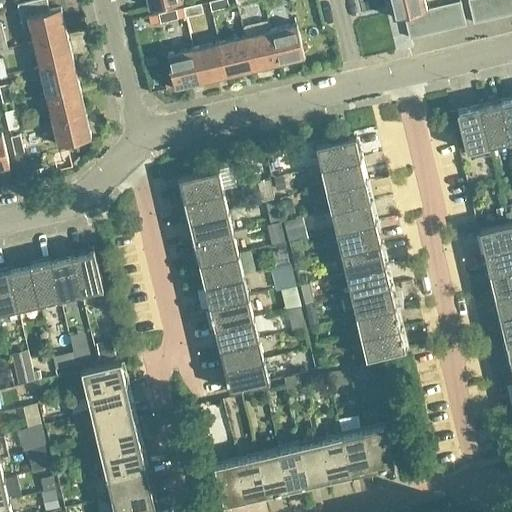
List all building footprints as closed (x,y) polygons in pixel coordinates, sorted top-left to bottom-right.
[(66,34),(60,8),(49,10),(46,0),(35,0),(17,4),(22,27),(29,26),(32,42),(66,34)] [(227,7),(225,0),(218,0),(208,2),(210,11),(227,7)] [(426,10),(423,0),(387,0),(392,18),(403,16),(415,13),(426,10)] [(485,21),(480,0),(468,0),(474,24),(485,21)] [(496,18),(491,0),(480,0),(485,21),(496,18)] [(507,16),(503,0),(491,0),(496,18),(507,16)] [(511,14),(511,0),(503,0),(507,16),(511,14)] [(465,25),(460,1),(448,4),(453,28),(465,25)] [(453,28),(448,4),(437,7),(443,31),(453,28)] [(184,17),(201,13),(199,5),(182,9),(184,17)] [(443,31),(437,7),(426,10),(432,33),(443,31)] [(432,33),(426,10),(415,13),(421,36),(432,33)] [(176,19),(174,11),(157,15),(159,23),(176,19)] [(421,36),(415,13),(403,16),(409,39),(421,36)] [(303,57),(295,24),(270,30),(278,63),(303,57)] [(252,69),(278,63),(270,30),(244,36),(252,69)] [(32,42),(38,67),(72,59),(66,34),(32,42)] [(252,69),(244,36),(218,42),(226,76),(252,69)] [(226,76),(218,42),(193,48),(201,82),(226,76)] [(201,82),(193,48),(166,55),(174,88),(201,82)] [(72,59),(38,67),(44,93),(78,85),(72,59)] [(0,86),(0,96),(2,104),(11,102),(7,85),(0,86)] [(51,119),(84,111),(78,85),(44,93),(51,119)] [(511,98),(501,102),(501,100),(499,101),(500,102),(509,140),(509,141),(510,141),(510,140),(511,139),(511,98)] [(500,102),(480,106),(479,105),(488,146),(489,146),(489,145),(509,140),(500,102)] [(468,151),(468,150),(487,145),(488,147),(488,146),(479,105),(478,106),(478,107),(459,112),(458,110),(457,111),(467,152),(468,151)] [(8,130),(17,128),(13,111),(4,113),(8,130)] [(90,137),(84,111),(51,119),(57,145),(90,137)] [(0,167),(8,166),(0,133),(0,132),(0,167)] [(359,157),(355,137),(356,137),(356,135),(315,145),(315,147),(316,146),(321,166),(320,166),(320,167),(361,157),(361,156),(359,157)] [(23,152),(19,136),(10,138),(14,154),(23,152)] [(364,178),(360,158),(361,158),(361,157),(320,167),(320,168),(321,167),(326,187),(325,187),(325,188),(366,178),(366,177),(364,178)] [(222,189),(217,170),(219,169),(218,168),(177,178),(178,179),(179,179),(184,199),(224,190),(223,189),(222,189)] [(369,199),(364,179),(366,179),(366,178),(325,188),(325,189),(326,188),(331,208),(329,208),(330,210),(331,209),(369,200),(371,200),(371,198),(369,199)] [(227,210),(222,191),(224,191),(224,190),(184,199),(182,199),(183,200),(184,200),(189,219),(187,220),(188,220),(228,211),(228,210),(227,210)] [(374,220),(369,200),(331,209),(336,229),(334,229),(335,231),(336,230),(374,221),(376,221),(376,219),(374,220)] [(492,208),(494,217),(508,214),(506,205),(492,208)] [(232,231),(227,212),(229,212),(228,211),(188,220),(188,221),(189,221),(194,240),(192,240),(193,242),(194,242),(194,241),(232,232),(232,233),(234,232),(233,231),(232,231)] [(289,241),(307,237),(302,217),(284,221),(289,241)] [(379,241),(374,221),(336,230),(341,250),(339,250),(340,251),(381,242),(380,240),(379,241)] [(511,221),(478,230),(478,231),(480,231),(484,251),(484,252),(511,244),(511,221)] [(237,253),(232,233),(232,232),(194,241),(194,242),(199,262),(239,253),(239,252),(237,253)] [(384,263),(380,243),(381,243),(381,242),(340,251),(340,252),(341,252),(346,272),(384,263)] [(511,267),(511,244),(484,252),(484,251),(483,251),(483,253),(485,252),(489,272),(490,273),(511,267)] [(288,260),(285,246),(270,249),(274,264),(288,260)] [(102,288),(92,247),(91,248),(91,249),(72,253),(71,253),(81,293),(82,293),(81,292),(100,287),(101,289),(102,288)] [(239,253),(199,262),(198,262),(198,263),(199,263),(204,283),(202,283),(203,284),(244,274),(244,273),(255,271),(250,251),(239,254),(239,253)] [(81,293),(71,253),(72,253),(71,252),(70,253),(70,254),(51,259),(50,259),(59,297),(60,297),(80,292),(80,294),(81,293)] [(59,297),(50,259),(51,259),(50,257),(49,258),(49,259),(30,264),(29,264),(38,302),(39,302),(59,297),(59,299),(60,299),(60,297),(59,297)] [(300,261),(294,262),(296,270),(303,268),(302,260),(300,261)] [(38,302),(29,264),(30,264),(29,263),(28,263),(28,264),(9,269),(8,268),(18,309),(19,309),(18,307),(38,302),(38,304),(39,304),(39,302),(38,302)] [(389,284),(385,264),(386,264),(386,263),(384,263),(346,272),(345,272),(345,274),(347,274),(351,293),(350,293),(350,294),(391,284),(391,283),(389,284)] [(281,287),(295,284),(290,264),(272,268),(277,288),(281,287)] [(511,267),(490,273),(489,272),(488,272),(488,274),(490,274),(494,293),(493,293),(493,294),(511,289),(511,267)] [(18,309),(8,268),(7,268),(7,269),(0,271),(0,311),(17,308),(17,309),(18,309)] [(247,296),(247,295),(243,275),(244,275),(244,274),(203,284),(203,285),(204,285),(209,304),(209,305),(247,296)] [(393,297),(413,294),(411,281),(391,284),(393,297)] [(300,304),(295,284),(281,287),(286,307),(300,304)] [(394,305),(390,285),(391,285),(391,284),(350,294),(351,294),(356,314),(355,314),(355,315),(396,305),(396,304),(394,305)] [(511,289),(493,294),(493,295),(495,294),(500,314),(500,315),(511,311),(511,289)] [(252,316),(248,297),(249,296),(249,295),(247,295),(247,296),(209,305),(209,304),(208,305),(208,306),(209,306),(214,325),(213,325),(213,326),(254,316),(254,315),(252,316)] [(400,326),(395,306),(396,306),(396,305),(355,315),(355,316),(357,316),(361,335),(361,336),(400,326)] [(511,311),(500,315),(500,314),(498,315),(499,316),(500,316),(504,335),(503,335),(503,336),(511,334),(511,311)] [(316,315),(307,317),(309,325),(318,323),(316,315)] [(257,338),(257,337),(253,318),(254,317),(254,316),(213,326),(213,327),(214,327),(219,347),(257,338)] [(303,318),(290,321),(292,330),(305,326),(303,318)] [(404,347),(400,328),(401,327),(401,326),(400,326),(361,336),(361,335),(360,336),(360,337),(362,337),(366,356),(365,356),(365,358),(406,348),(406,347),(404,347)] [(511,356),(511,334),(503,336),(504,337),(505,337),(510,357),(511,356)] [(262,358),(258,339),(259,339),(259,337),(257,337),(257,338),(219,347),(218,347),(218,348),(219,348),(224,367),(223,368),(264,359),(264,358),(262,358)] [(27,348),(13,351),(20,382),(35,379),(27,348)] [(72,351),(52,356),(55,369),(75,364),(72,351)] [(91,360),(90,352),(75,356),(77,364),(91,360)] [(267,379),(263,360),(264,359),(223,368),(223,369),(224,369),(229,388),(228,389),(228,390),(269,380),(269,379),(267,379)] [(125,382),(120,362),(121,362),(121,360),(80,370),(80,371),(82,371),(86,391),(85,391),(85,392),(126,382),(126,381),(125,382)] [(335,372),(327,373),(330,387),(339,385),(335,372)] [(295,374),(284,377),(287,390),(298,387),(295,374)] [(130,402),(125,383),(126,383),(126,382),(85,392),(85,393),(87,392),(91,412),(90,412),(90,413),(131,403),(131,402),(130,402)] [(135,424),(130,404),(131,404),(131,403),(90,413),(90,414),(92,413),(96,433),(95,433),(95,434),(136,424),(136,423),(135,424)] [(394,464),(384,423),(383,423),(383,425),(363,429),(363,428),(362,428),(372,469),(373,469),(372,468),(392,463),(392,464),(394,464)] [(140,445),(135,425),(136,425),(136,424),(95,434),(96,434),(101,454),(100,454),(100,455),(141,445),(141,444),(140,445)] [(28,427),(32,447),(45,445),(41,425),(28,427)] [(372,469),(362,428),(362,430),(342,434),(342,433),(341,433),(351,474),(352,474),(351,473),(371,468),(371,469),(372,469)] [(351,474),(341,433),(340,433),(341,434),(321,439),(321,438),(320,438),(330,479),(331,479),(330,478),(350,473),(350,474),(351,474)] [(330,479),(320,438),(320,439),(300,444),(300,443),(299,443),(309,484),(310,484),(309,483),(329,478),(329,479),(330,479)] [(309,484),(299,443),(298,443),(299,444),(279,449),(278,448),(288,489),(288,488),(308,483),(308,484),(309,484)] [(145,465),(140,446),(141,446),(141,445),(100,455),(100,456),(101,455),(106,475),(105,475),(105,476),(146,466),(146,465),(145,465)] [(46,446),(26,451),(31,471),(50,466),(46,446)] [(288,489),(278,448),(277,448),(277,449),(257,454),(257,453),(256,453),(266,494),(267,494),(266,493),(287,488),(287,489),(288,489)] [(266,494),(256,453),(256,454),(237,459),(236,458),(245,499),(246,499),(246,498),(265,493),(266,494)] [(245,499),(236,458),(235,458),(235,459),(216,464),(216,463),(214,463),(224,504),(225,504),(225,502),(244,498),(245,499)] [(149,487),(145,467),(146,467),(146,466),(105,476),(105,477),(106,476),(111,496),(110,496),(110,497),(151,487),(151,486),(149,487)] [(43,490),(56,487),(53,476),(40,479),(43,490)] [(8,498),(4,479),(5,479),(5,478),(0,479),(0,501),(10,499),(10,498),(8,498)] [(154,508),(150,489),(151,488),(151,487),(110,497),(110,498),(111,498),(114,511),(139,511),(156,508),(156,507),(154,508)] [(59,508),(55,490),(42,493),(46,511),(59,508)] [(11,511),(9,500),(10,500),(10,499),(0,501),(0,511),(11,511)]
